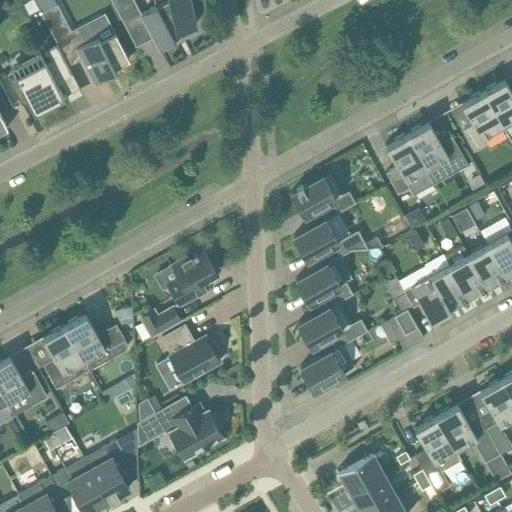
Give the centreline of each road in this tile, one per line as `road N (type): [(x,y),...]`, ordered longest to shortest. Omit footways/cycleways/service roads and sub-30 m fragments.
road 1 (residential): [(511,38),(252,183)]
road 2 (residential): [(0,327),(252,183)]
road 3 (residential): [(272,450),(511,316)]
road 4 (residential): [(252,183),(262,411),(272,450)]
road 5 (residential): [(236,51),(0,171)]
road 6 (residential): [(236,51),(252,183)]
road 7 (residential): [(272,450),(168,511)]
